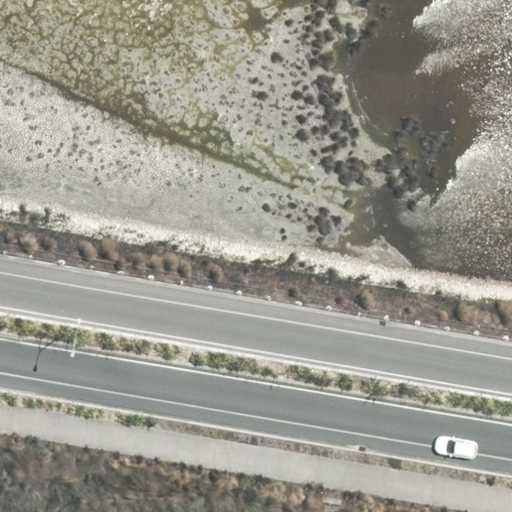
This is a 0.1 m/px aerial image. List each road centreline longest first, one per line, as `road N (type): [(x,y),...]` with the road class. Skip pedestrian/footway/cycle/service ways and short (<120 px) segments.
road 1 (tertiary): [(511,441),(0,349)]
road 2 (tertiary): [(0,287),(511,375)]
